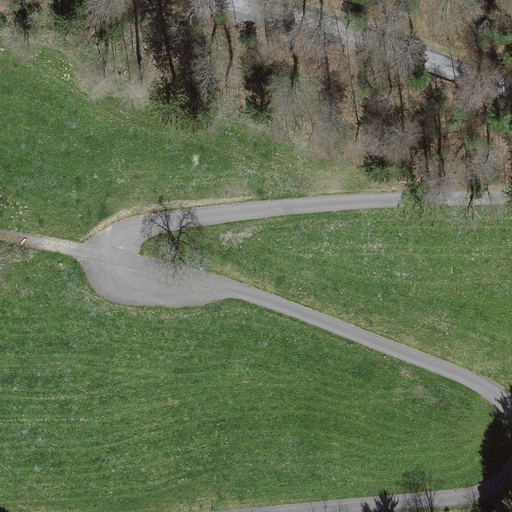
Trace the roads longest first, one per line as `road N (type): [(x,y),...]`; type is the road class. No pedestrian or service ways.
road 1 (residential): [(511,407),(331,323),(232,289),(174,300),(117,288),(109,257),(142,229),(261,212),(511,196)]
road 2 (residential): [(511,85),(229,0)]
road 3 (residential): [(357,511),(464,503),(511,485)]
